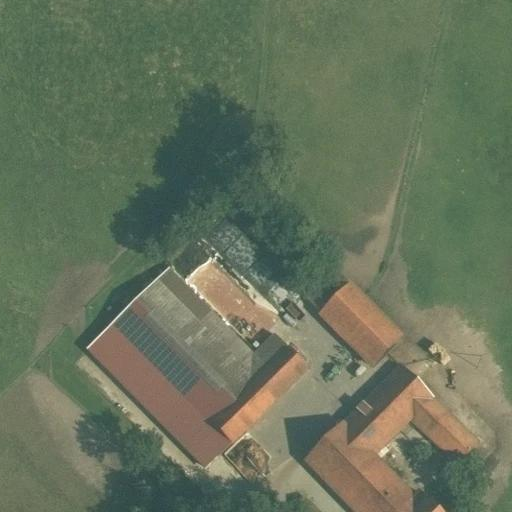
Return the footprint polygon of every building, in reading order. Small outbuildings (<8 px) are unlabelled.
[(207,242),(282,317),(301,298),(226,222),(207,242)] [(335,274),(307,302),(373,369),(402,341),(335,274)] [(307,370),(274,337),(253,358),(211,315),(198,327),(156,284),(113,327),(230,446),(307,370)] [(305,462),(353,511),(367,511),(397,483),(373,458),(410,421),(456,468),(477,448),(431,401),(433,399),(403,368),(342,426),(305,462)] [(397,483),(367,511),(434,511),(418,495),(413,500),(397,483)] [(323,511),(315,503),(310,508),(313,511),(323,511)]
